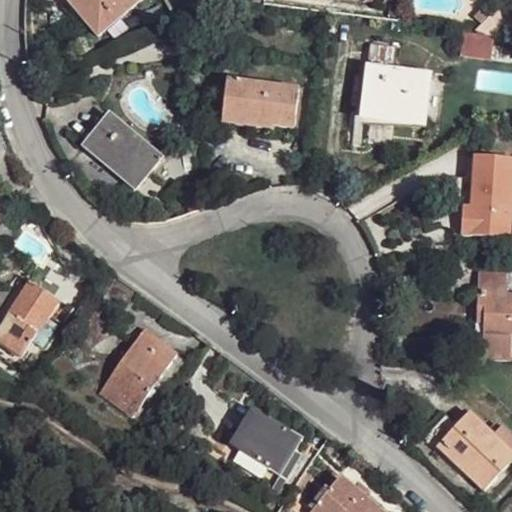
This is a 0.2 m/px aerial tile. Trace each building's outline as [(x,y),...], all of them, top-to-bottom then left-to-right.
[(67,0),(99,37),(142,1),(140,0),(67,0)] [(474,18),(480,25),(489,16),(482,10),(474,18)] [(462,37),(460,58),(489,62),(492,40),(462,37)] [(367,68),(362,115),(426,123),(432,76),(367,68)] [(227,82),(222,126),(265,130),(266,127),(294,131),(299,90),(227,82)] [(362,115),(361,121),(425,129),(426,123),(362,115)] [(110,118),(85,148),(136,190),(161,160),(110,118)] [(511,160),(475,158),(471,208),(463,207),(461,237),(510,239),(511,208),(511,160)] [(183,192),(189,215),(208,209),(202,185),(183,192)] [(2,225),(0,226),(0,248),(0,249),(13,235),(2,225)] [(479,275),(478,311),(485,311),(483,361),(511,362),(511,340),(511,339),(511,295),(506,296),(507,276),(479,275)] [(116,279),(100,301),(114,311),(130,289),(116,279)] [(31,285),(7,318),(0,328),(0,344),(21,359),(33,341),(47,322),(58,304),(31,285)] [(478,311),(477,361),(483,361),(485,311),(478,311)] [(33,341),(42,347),(55,327),(47,322),(33,341)] [(145,333),(100,394),(132,418),(178,357),(145,333)] [(426,437),(438,448),(443,442),(470,414),(465,410),(454,423),(446,416),(426,437)] [(254,411),(232,446),(279,477),(301,442),(254,411)] [(470,478),(485,492),(511,463),(511,437),(502,428),(494,436),(488,431),(470,414),(443,442),(475,473),(470,478)] [(496,422),(488,431),(494,436),(502,428),(496,422)] [(443,442),(438,448),(470,478),(475,473),(443,442)] [(306,475),(296,488),(303,494),(314,480),(306,475)] [(342,482),(315,511),(378,511),(367,503),(353,491),(342,482)] [(358,486),(353,491),(367,503),(372,497),(358,486)]
